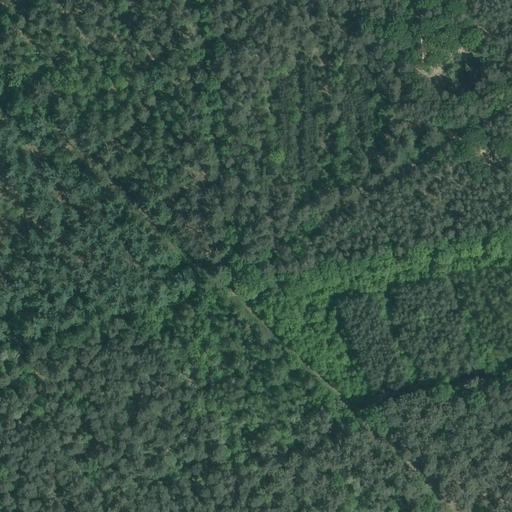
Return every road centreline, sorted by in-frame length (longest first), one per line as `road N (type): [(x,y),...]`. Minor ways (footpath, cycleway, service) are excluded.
road 1 (track): [(0,70),(457,511)]
road 2 (track): [(511,233),(227,290),(0,349)]
road 3 (track): [(511,100),(227,290)]
